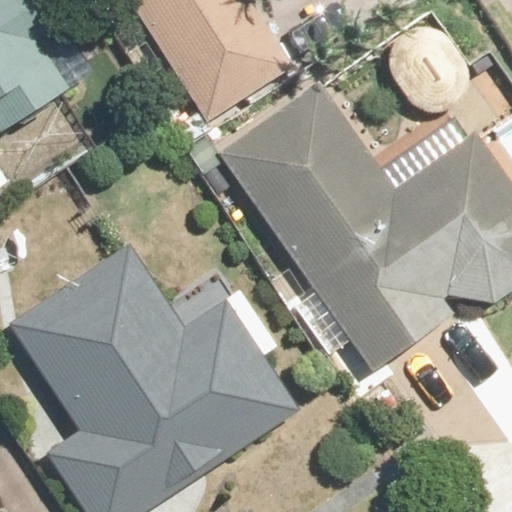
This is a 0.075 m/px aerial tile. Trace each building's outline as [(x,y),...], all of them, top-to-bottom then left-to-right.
[(118,0),(197,119),(283,64),(240,0),(118,0)] [(0,125),(54,91),(0,7),(0,125)] [(417,113),(432,110),(445,102),(454,90),(456,80),(453,67),(450,59),(438,44),(429,31),(416,25),(402,27),(390,33),(380,43),(374,55),(376,67),(380,79),(390,93),(398,102),(406,107),(417,113)] [(204,146),(362,367),(439,313),(429,299),(435,295),(482,300),(511,277),(511,200),(462,131),(385,185),(305,75),(204,146)] [(36,450),(75,511),(137,511),(295,412),(217,290),(161,326),(113,251),(3,322),(71,428),(36,450)]
